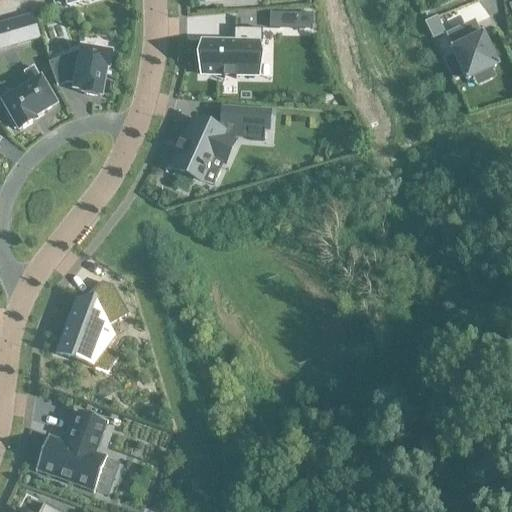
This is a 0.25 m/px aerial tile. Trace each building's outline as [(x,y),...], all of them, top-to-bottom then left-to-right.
[(270,15),(270,31),(312,31),(312,16),(270,15)] [(6,25),(12,48),(40,40),(33,17),(6,25)] [(440,17),(425,23),(430,34),(444,28),(440,17)] [(482,37),(476,40),(470,27),(448,37),(454,50),(451,52),(466,83),(497,68),(491,55),(482,37)] [(202,45),(202,78),(258,79),(258,47),(261,47),(261,32),(233,31),(233,45),(202,45)] [(75,93),(85,95),(85,97),(102,100),(107,71),(109,72),(112,57),(82,52),(82,54),(50,67),(58,89),(69,84),(76,86),(75,93)] [(34,120),(42,116),(56,108),(34,70),(24,75),(31,87),(2,104),(9,116),(6,118),(14,132),(17,130),(19,133),(36,123),(34,120)] [(172,169),(213,188),(225,164),(235,141),(236,128),(251,129),(250,142),(263,143),(265,115),(269,116),(269,115),(223,111),(221,127),(217,126),(214,131),(193,122),(172,169)] [(75,305),(57,354),(93,369),(107,349),(115,338),(109,328),(129,316),(114,290),(104,287),(98,303),(81,305),(75,305)] [(106,423),(78,413),(67,446),(48,439),(36,473),(94,494),(106,460),(94,456),(106,423)]
